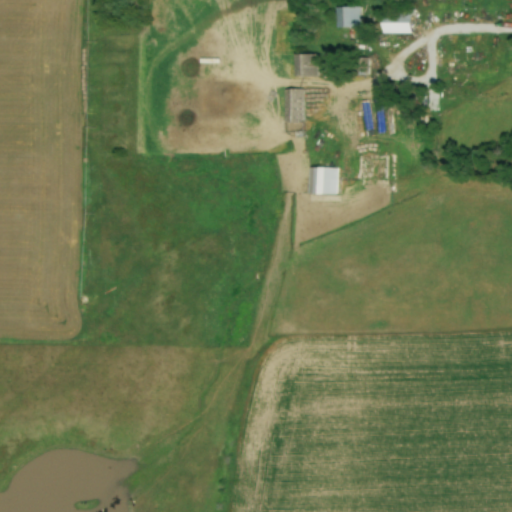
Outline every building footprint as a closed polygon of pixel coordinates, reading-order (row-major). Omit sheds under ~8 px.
[(338,8),(338,29),(360,29),(360,8),(338,8)] [(416,34),(416,17),(391,17),(391,34),(416,34)] [(492,52),(452,52),(452,75),(492,75),(492,52)] [(297,77),(314,77),(314,56),(297,56),(297,77)] [(303,102),(300,102),(300,90),(286,90),(286,125),(303,125),(303,102)] [(310,196),(339,196),(339,168),(310,168),(310,196)]
